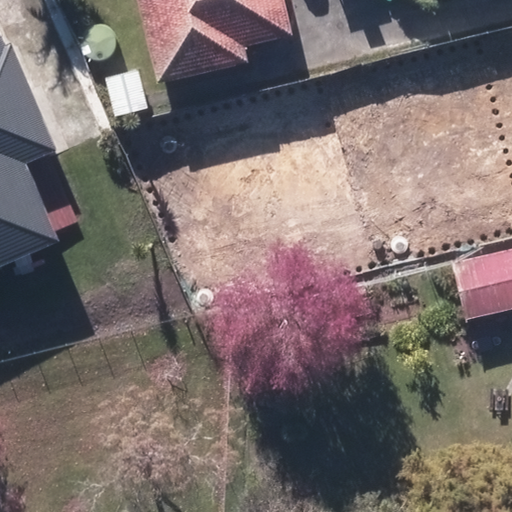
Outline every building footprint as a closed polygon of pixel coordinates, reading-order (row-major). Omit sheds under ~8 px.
[(136,0),(156,87),(246,66),(242,49),(290,38),(281,0),(136,0)] [(0,257),(58,232),(25,156),(53,144),(7,40),(3,42),(0,34),(0,257)] [(475,40),(403,61),(429,151),(501,130),(475,40)] [(106,83),(114,121),(146,114),(139,77),(106,83)] [(511,247),(461,259),(474,314),(511,304),(511,247)]
